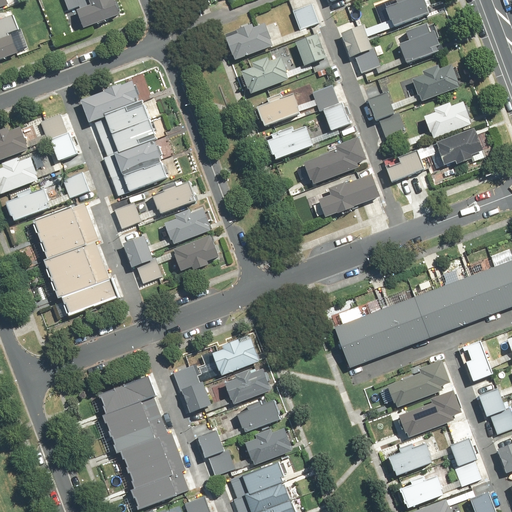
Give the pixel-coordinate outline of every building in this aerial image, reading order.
[(0,0),(0,8),(12,4),(9,0),(0,0)] [(81,10),(88,29),(124,16),(118,0),(66,0),(70,11),(82,7),(83,9),(81,10)] [(389,8),(397,28),(434,13),(428,0),(399,0),(401,4),(389,8)] [(295,11),(302,30),(321,23),(314,4),(295,11)] [(0,60),(22,52),(16,36),(11,38),(10,34),(19,30),(13,15),(0,20),(0,60)] [(231,38),(239,60),(277,47),(269,24),(260,27),(258,23),(243,28),(245,33),(231,38)] [(403,45),(409,63),(445,51),(438,32),(434,33),(431,24),(409,32),(412,41),(403,45)] [(355,57),(362,74),(384,65),(368,25),(357,29),(366,53),(355,57)] [(298,42),(307,68),(331,59),(322,33),(298,42)] [(245,72),(254,95),(293,80),(284,56),(273,61),(272,57),(256,63),(258,67),(245,72)] [(416,80),(425,103),(463,87),(454,66),(443,70),(442,67),(428,72),(429,75),(416,80)] [(108,115),(146,101),(139,81),(84,101),(91,121),(108,115)] [(313,93),(321,112),(341,104),(334,85),(313,93)] [(390,92),(371,100),(387,138),(407,130),(400,113),(399,114),(390,92)] [(261,108),(268,127),(305,113),(297,93),(285,98),(284,94),(270,99),(271,104),(261,108)] [(153,122),(146,101),(108,115),(115,136),(153,122)] [(429,116),(438,139),(476,125),(468,101),(455,106),(454,102),(438,108),(439,112),(429,116)] [(346,104),(326,111),(334,132),(354,125),(346,104)] [(43,120),(51,141),(75,133),(67,111),(43,120)] [(153,122),(115,136),(121,153),(159,139),(153,122)] [(32,148),(25,127),(0,135),(0,159),(16,154),(32,148)] [(272,142),(279,161),(318,146),(311,127),(298,132),(296,127),(276,134),(278,139),(272,142)] [(479,129),(424,150),(432,170),(447,164),(448,167),(461,162),(462,166),(479,159),(477,154),(487,150),(479,129)] [(56,141),(64,163),(84,156),(76,133),(56,141)] [(341,150),(306,162),(314,185),(362,168),(361,164),(369,161),(361,138),(339,146),(341,150)] [(126,175),(167,161),(159,139),(121,153),(122,154),(119,155),(126,175)] [(390,169),(396,183),(430,170),(422,151),(402,159),(404,163),(390,169)] [(44,178),(41,170),(36,157),(23,162),(22,158),(6,164),(7,168),(0,170),(0,184),(4,195),(43,180),(43,178),(44,178)] [(167,161),(126,175),(132,193),(173,178),(167,161)] [(11,202),(18,222),(55,209),(54,207),(97,191),(90,170),(64,179),(70,194),(53,200),(49,188),(37,192),(36,189),(21,194),(23,198),(11,202)] [(322,199),(329,219),(361,208),(360,206),(383,198),(375,173),(330,189),(332,196),(322,199)] [(158,195),(165,214),(200,201),(193,182),(158,195)] [(37,219),(44,237),(93,220),(86,201),(37,219)] [(144,222),(137,203),(110,213),(117,232),(144,222)] [(175,248),(215,233),(207,211),(195,215),(193,211),(179,216),(180,221),(167,225),(175,248)] [(44,237),(50,256),(96,239),(99,238),(93,220),(44,237)] [(148,263),(158,259),(148,236),(138,241),(148,263)] [(216,236),(176,250),(183,272),(196,268),(198,272),(212,267),(210,261),(223,256),(216,236)] [(104,260),(96,239),(50,256),(46,257),(53,278),(104,260)] [(510,307),(511,305),(511,258),(494,265),(510,307)] [(158,259),(148,263),(138,268),(145,284),(166,275),(158,259)] [(104,260),(53,278),(60,295),(64,293),(110,277),(104,260)] [(484,317),(510,307),(494,265),(468,275),(484,317)] [(457,326),(484,317),(468,275),(441,285),(457,326)] [(110,277),(64,293),(71,313),(121,295),(114,276),(110,277)] [(431,336),(457,326),(441,285),(415,295),(431,336)] [(415,295),(388,305),(404,346),(431,336),(415,295)] [(388,305),(361,315),(377,357),(404,346),(388,305)] [(361,315),(334,325),(350,367),(377,357),(361,315)] [(258,339),(244,343),(243,340),(227,345),(228,350),(217,354),(224,377),(265,364),(258,339)] [(497,375),(485,340),(466,347),(468,353),(472,352),(475,362),(469,364),(476,383),(497,375)] [(424,374),(388,387),(395,408),(447,390),(446,387),(455,384),(447,361),(422,370),(424,374)] [(187,390),(196,415),(218,406),(208,381),(201,384),(194,365),(175,372),(183,392),(187,390)] [(230,384),(237,404),(276,391),(269,369),(256,373),(255,369),(239,375),(241,381),(230,384)] [(101,392),(108,410),(154,393),(157,392),(150,374),(101,392)] [(502,389),(480,398),(489,420),(493,418),(501,436),(511,431),(511,408),(510,409),(502,389)] [(435,404),(402,416),(411,439),(458,421),(456,416),(466,413),(457,390),(433,399),(435,404)] [(161,414),(154,393),(108,410),(105,411),(112,432),(161,414)] [(240,415),(246,433),(284,419),(278,401),(266,405),(265,401),(251,406),(252,411),(240,415)] [(161,414),(112,432),(119,450),(122,449),(168,432),(161,414)] [(261,439),(246,444),(254,467),(296,452),(288,428),(276,432),(275,430),(259,435),(261,439)] [(168,432),(122,449),(130,469),(180,450),(173,431),(168,432)] [(211,461),(216,476),(238,469),(232,451),(229,452),(222,431),(202,438),(209,461),(211,461)] [(460,469),(477,461),(482,459),(473,438),(452,447),(460,469)] [(393,457),(401,477),(438,463),(431,442),(418,447),(416,442),(403,447),(405,452),(393,457)] [(180,450),(130,469),(136,486),(183,470),(187,468),(180,450)] [(279,459),(232,477),(239,496),(284,479),(282,475),(285,474),(279,459)] [(477,461),(460,469),(457,470),(465,489),(485,481),(477,461)] [(190,488),(183,470),(136,486),(133,487),(140,506),(190,488)] [(404,490),(412,509),(448,495),(441,475),(429,479),(427,476),(414,481),(416,485),(404,490)] [(256,511),(291,499),(284,479),(239,496),(235,497),(240,511),(256,511)] [(499,511),(492,493),(472,500),(475,511),(499,511)] [(211,511),(206,496),(186,504),(189,511),(211,511)] [(296,511),(291,499),(256,511),(296,511)] [(456,511),(451,499),(415,511),(456,511)]
